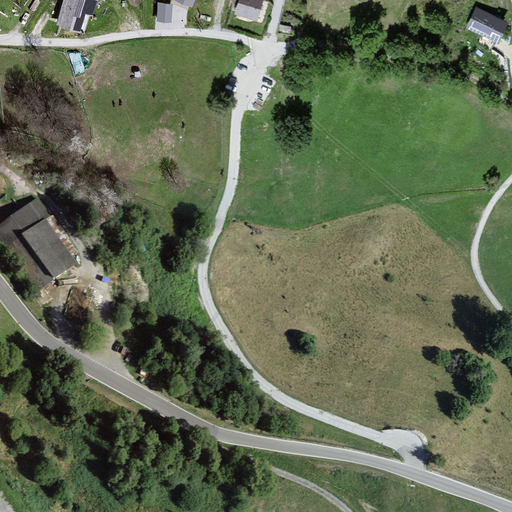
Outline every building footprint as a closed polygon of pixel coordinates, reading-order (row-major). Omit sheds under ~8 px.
[(61,0),(54,24),(83,33),(93,0),(61,0)] [(266,0),(240,0),(235,14),(259,22),(266,0)] [(170,3),(156,3),(155,21),(170,21),(170,3)] [(511,21),(477,7),(468,30),(502,44),(511,21)] [(37,200),(0,224),(0,258),(28,301),(81,265),(37,200)] [(73,290),(64,313),(82,320),(90,296),(73,290)]
